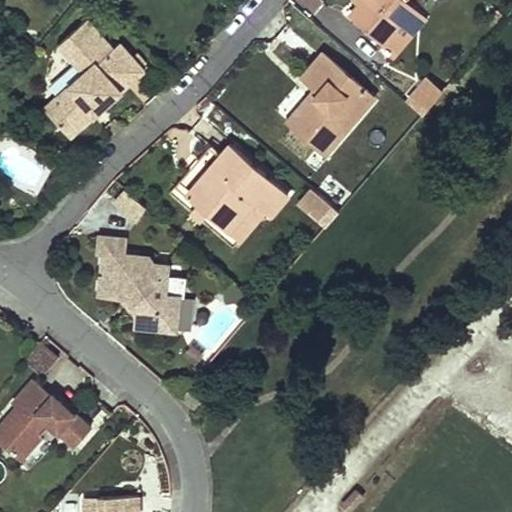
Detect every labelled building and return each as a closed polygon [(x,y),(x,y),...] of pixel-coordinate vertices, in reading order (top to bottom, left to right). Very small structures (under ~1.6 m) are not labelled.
[(363,0),(359,6),(349,17),(394,55),(427,18),(405,0),(363,0)] [(63,103),(50,115),(71,137),(102,109),(144,70),(119,43),(113,49),(87,20),(59,45),(83,70),(56,95),(63,103)] [(339,121),(347,128),(375,95),(325,50),(301,78),(314,90),(321,96),(293,126),(316,146),(339,121)] [(425,74),(405,99),(424,115),(445,90),(425,74)] [(321,96),(314,90),(287,121),(293,126),(321,96)] [(43,107),(50,115),(63,103),(56,95),(43,107)] [(324,153),(347,128),(339,121),(316,146),(324,153)] [(221,153),(186,191),(226,228),(253,198),(264,209),(269,213),(287,192),(231,141),(221,153)] [(177,184),(186,191),(221,153),(212,145),(177,184)] [(326,226),(339,210),(310,186),(297,203),(326,226)] [(138,219),(147,207),(131,193),(126,189),(116,200),(138,219)] [(253,198),(226,228),(237,238),(264,209),(253,198)] [(99,251),(105,251),(125,252),(126,238),(100,236),(99,251)] [(125,252),(105,251),(104,268),(107,268),(107,276),(103,276),(101,294),(128,297),(140,313),(139,328),(168,332),(169,315),(179,316),(181,295),(167,293),(170,263),(153,263),(149,255),(125,252)] [(169,315),(168,332),(178,333),(179,316),(169,315)] [(54,356),(39,341),(38,343),(26,357),(24,360),(40,372),(54,356)] [(51,423),(59,430),(76,444),(91,425),(33,376),(13,399),(18,403),(0,424),(0,440),(20,458),(41,434),(51,423)] [(190,391),(184,399),(196,408),(202,400),(190,391)] [(511,462),(455,418),(420,464),(452,489),(462,496),(481,511),(511,511),(511,472),(488,503),(482,499),(511,462)] [(49,440),(59,430),(51,423),(41,434),(49,440)] [(488,503),(511,472),(511,462),(482,499),(488,503)] [(452,489),(420,464),(381,511),(445,511),(439,506),(452,489)] [(439,506),(445,511),(449,511),(462,496),(452,489),(439,506)] [(99,511),(138,511),(137,495),(99,497),(99,511)] [(83,498),(83,511),(99,511),(99,497),(83,498)]
